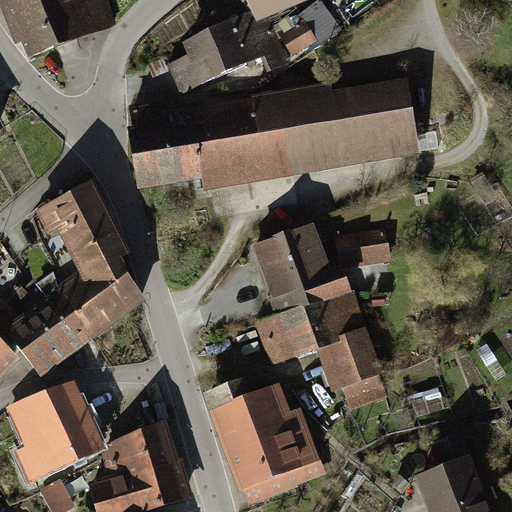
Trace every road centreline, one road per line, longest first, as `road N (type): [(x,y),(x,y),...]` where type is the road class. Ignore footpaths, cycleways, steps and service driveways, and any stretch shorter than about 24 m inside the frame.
road 1 (track): [(159,311),(205,287),(243,230),(274,209),(343,183),(435,166),(478,137),(479,94),(429,0)]
road 2 (residential): [(102,137),(220,511)]
road 3 (track): [(0,403),(71,376),(179,370)]
road 4 (residential): [(173,0),(144,15),(116,51),(102,137)]
road 5 (residential): [(102,137),(51,103),(0,44)]
